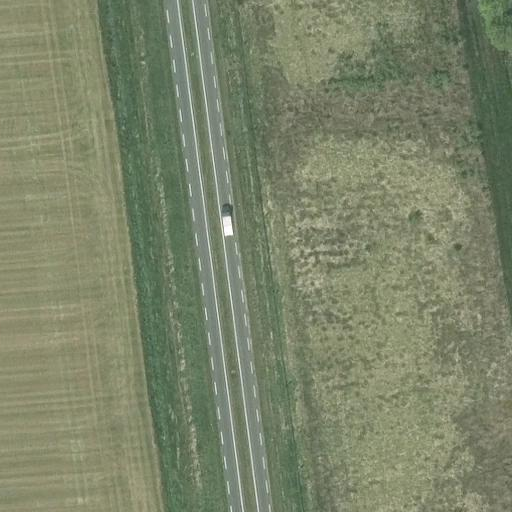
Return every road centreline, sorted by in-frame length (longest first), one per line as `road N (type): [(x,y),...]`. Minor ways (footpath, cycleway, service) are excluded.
road 1 (primary): [(262,511),(197,0)]
road 2 (primary): [(171,0),(234,511)]
